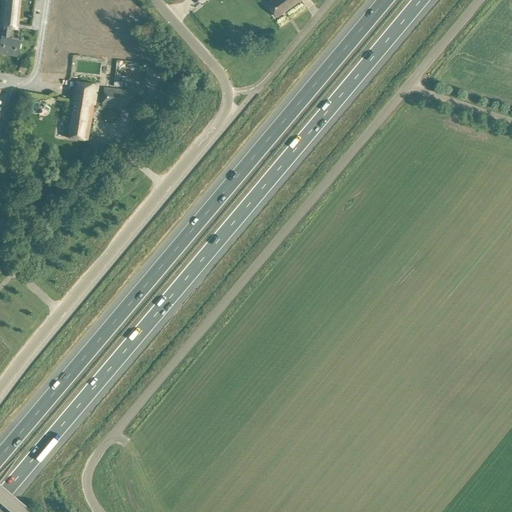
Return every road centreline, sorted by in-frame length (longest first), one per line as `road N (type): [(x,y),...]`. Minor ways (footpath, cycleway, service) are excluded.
road 1 (unclassified): [(100,511),(86,487),(89,464),(482,0)]
road 2 (motorway): [(0,495),(424,0)]
road 3 (motorway): [(385,0),(0,455)]
road 4 (unclassified): [(0,390),(226,106),(221,80),(153,0)]
